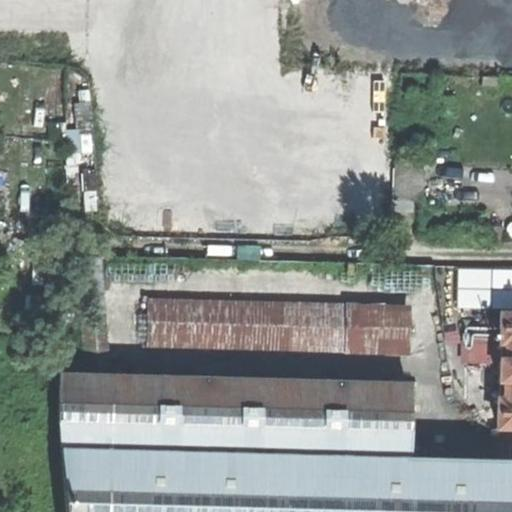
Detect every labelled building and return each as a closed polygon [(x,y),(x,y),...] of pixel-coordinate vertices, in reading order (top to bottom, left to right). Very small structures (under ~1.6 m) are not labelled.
[(196,69),(196,204),(305,204),(304,83),(262,83),(262,69),(307,69),(306,0),(164,0),(165,69),(196,69)] [(511,18),(468,18),(468,39),(358,40),(358,75),(511,73),(511,18)] [(369,213),(427,212),(426,163),(368,165),(369,213)] [(404,357),(406,306),(144,299),(143,349),(404,357)] [(511,430),(511,317),(501,317),(493,318),(485,320),(476,325),(470,334),(466,341),(465,362),(494,363),(494,384),(497,384),(495,430),(511,430)] [(511,511),(511,465),(404,463),(406,387),(55,378),(55,427),(60,511),(511,511)]
